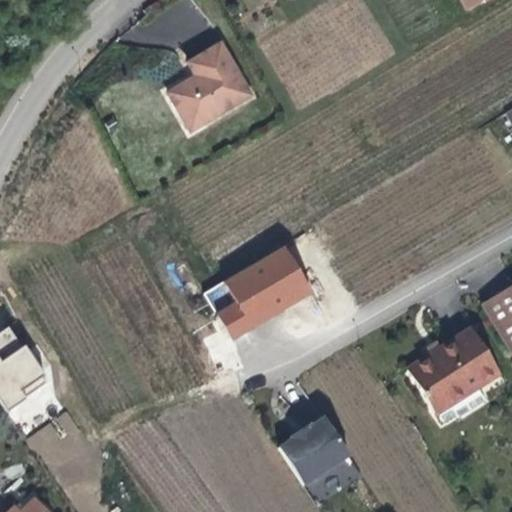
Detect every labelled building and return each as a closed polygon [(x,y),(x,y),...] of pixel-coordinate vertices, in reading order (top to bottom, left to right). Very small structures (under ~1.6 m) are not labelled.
[(451,0),(457,9),(471,0),(451,0)] [(181,137),(243,100),(212,50),(179,69),(185,80),(157,97),(181,137)] [(511,100),(494,112),(511,142),(511,100)] [(204,290),(231,340),(315,294),(287,244),(204,290)] [(511,362),(511,295),(505,284),(475,302),(511,362)] [(433,351),(428,344),(416,352),(419,359),(399,371),(423,412),(424,411),(432,424),(448,414),(450,418),(475,402),(468,391),(490,377),(464,333),(433,351)] [(0,405),(4,411),(49,380),(24,344),(4,357),(0,351),(0,405)] [(293,489),(337,456),(312,418),(299,428),(297,426),(278,440),(280,442),(267,450),(293,489)] [(50,423),(26,439),(35,453),(59,437),(50,423)] [(11,511),(45,511),(25,490),(15,500),(19,505),(11,511)] [(15,500),(0,511),(11,511),(19,505),(15,500)]
